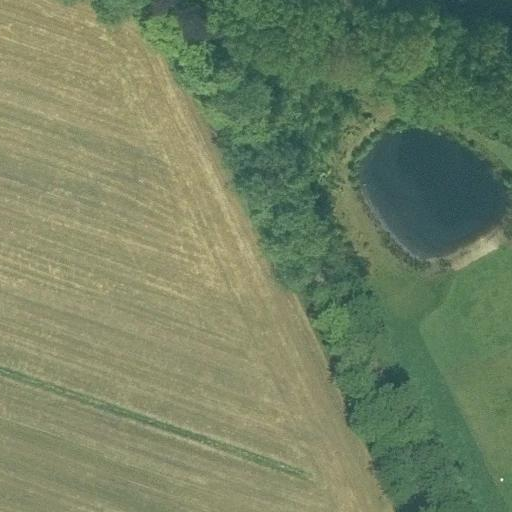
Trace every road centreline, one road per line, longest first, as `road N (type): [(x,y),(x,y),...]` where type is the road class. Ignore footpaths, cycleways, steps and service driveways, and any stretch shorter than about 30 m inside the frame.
road 1 (track): [(195,0),(417,511)]
road 2 (track): [(511,60),(323,2)]
